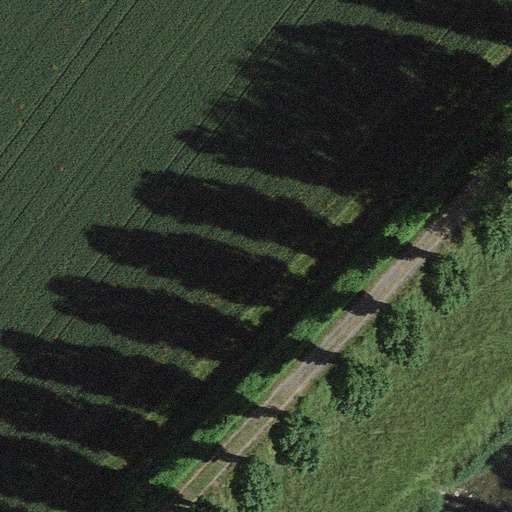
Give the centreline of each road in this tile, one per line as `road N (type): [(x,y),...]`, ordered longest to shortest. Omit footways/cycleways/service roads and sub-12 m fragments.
road 1 (track): [(133,511),(511,61)]
road 2 (track): [(263,511),(511,220)]
